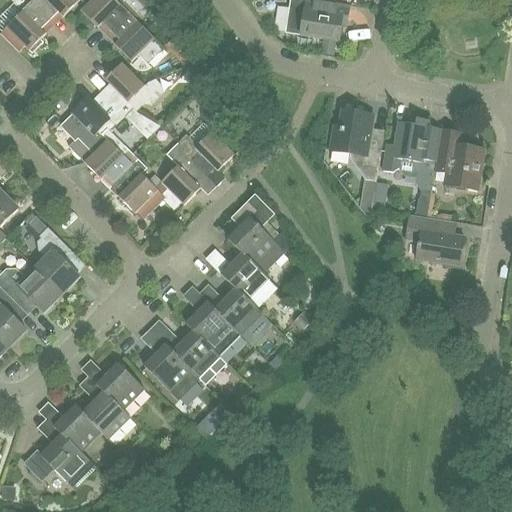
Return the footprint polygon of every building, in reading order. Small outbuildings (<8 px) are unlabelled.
[(54,27),(35,8),(27,0),(9,0),(22,13),(0,35),(19,54),(25,48),(32,56),(44,44),(41,41),(46,36),(54,27)] [(80,2),(78,0),(27,0),(35,8),(54,27),(80,2)] [(139,6),(133,0),(93,0),(86,8),(81,12),(98,30),(111,17),(119,25),(126,19),(139,6)] [(262,0),(260,12),(286,17),(289,0),(262,0)] [(342,24),(347,25),(350,7),(306,0),(289,0),(285,35),(339,43),(342,24)] [(155,41),(138,25),(144,19),(148,15),(139,6),(126,19),(119,25),(116,28),(125,37),(115,47),(132,64),(129,67),(130,68),(130,69),(131,69),(132,70),(133,71),(134,72),(135,72),(136,73),(137,73),(138,73),(139,74),(140,74),(141,74),(143,74),(144,74),(145,73),(146,73),(147,73),(148,72),(149,71),(150,71),(152,70),(148,66),(164,50),(155,41)] [(353,41),(375,37),(372,17),(350,21),(353,41)] [(145,87),(123,65),(105,82),(125,101),(116,110),(125,118),(133,110),(136,113),(143,105),(151,108),(163,95),(162,88),(155,82),(148,85),(145,87)] [(70,93),(59,103),(67,111),(77,101),(70,93)] [(108,118),(89,98),(71,116),(73,117),(62,128),(76,142),(78,140),(92,154),(106,140),(102,136),(99,133),(110,122),(116,127),(125,118),(116,110),(108,118)] [(376,184),(381,152),(368,150),(373,118),(343,113),(340,130),(335,129),(331,152),(352,155),(351,160),(355,165),(364,166),(362,175),(365,179),(368,183),(376,184)] [(435,174),(441,131),(428,129),(429,123),(416,121),(415,127),(398,124),(394,147),(387,146),(383,173),(393,174),(399,170),(404,178),(416,180),(416,186),(420,192),(425,193),(423,206),(429,207),(434,174),(435,174)] [(187,137),(179,144),(184,150),(181,153),(202,174),(210,166),(218,173),(230,161),(235,156),(212,133),(204,125),(189,139),(187,137)] [(129,170),(138,161),(108,131),(102,136),(106,140),(107,141),(84,164),(102,181),(106,177),(114,185),(115,184),(129,170)] [(476,191),(483,152),(459,148),(461,136),(442,133),(443,131),(441,131),(435,174),(436,175),(436,173),(448,175),(446,186),(476,191)] [(178,168),(161,184),(169,191),(184,207),(201,190),(193,183),(202,174),(181,153),(184,150),(179,144),(167,156),(171,161),(178,168)] [(144,220),(165,199),(163,197),(158,192),(156,190),(142,175),(147,170),(138,161),(129,170),(115,184),(116,185),(121,179),(130,187),(118,198),(135,215),(137,213),(144,220)] [(365,179),(360,210),(370,223),(372,211),(376,184),(368,183),(365,179)] [(161,184),(156,190),(158,192),(163,197),(169,191),(161,184)] [(0,246),(7,239),(0,231),(0,228),(18,210),(0,192),(0,246)] [(285,253),(261,229),(275,215),(255,196),(233,218),(242,227),(228,241),(242,255),(243,254),(263,275),(264,275),(285,253)] [(460,268),(465,240),(448,237),(450,224),(409,217),(406,242),(418,244),(416,261),(460,268)] [(81,278),(63,261),(72,253),(48,229),(39,238),(41,240),(37,243),(38,252),(45,259),(35,270),(62,297),(81,278)] [(249,301),(270,280),(264,275),(263,275),(243,254),(242,255),(221,276),(235,290),(236,290),(248,302),(249,301)] [(62,297),(35,270),(25,280),(16,271),(6,271),(2,275),(0,273),(0,289),(17,306),(18,307),(27,298),(44,315),(62,297)] [(26,332),(8,314),(17,306),(0,289),(0,342),(8,350),(26,332)] [(241,337),(263,315),(249,301),(248,302),(236,290),(235,290),(224,302),(217,295),(208,303),(216,310),(214,311),(241,337)] [(241,337),(214,311),(216,310),(208,303),(186,326),(193,333),(194,332),(220,358),(220,357),(240,337),(240,338),(241,337)] [(302,332),(310,324),(302,316),(294,324),(302,332)] [(204,387),(227,364),(220,358),(194,332),(193,333),(182,344),(174,337),(165,347),(191,372),(191,373),(204,387)] [(0,358),(8,350),(0,342),(0,358)] [(170,394),(191,373),(191,372),(165,347),(144,368),(170,394)] [(124,412),(145,391),(119,365),(96,387),(103,394),(104,393),(124,413),(124,412)] [(109,442),(131,419),(124,412),(124,413),(104,393),(103,394),(84,414),(83,415),(102,434),(101,435),(109,442)] [(82,454),(101,435),(102,434),(83,415),(84,414),(77,407),(55,428),(82,454)] [(82,454),(55,428),(46,438),(53,445),(41,456),(37,453),(25,465),(42,483),(54,471),(74,491),(97,469),(82,454)] [(16,503),(16,494),(12,490),(3,490),(3,502),(16,503)]
